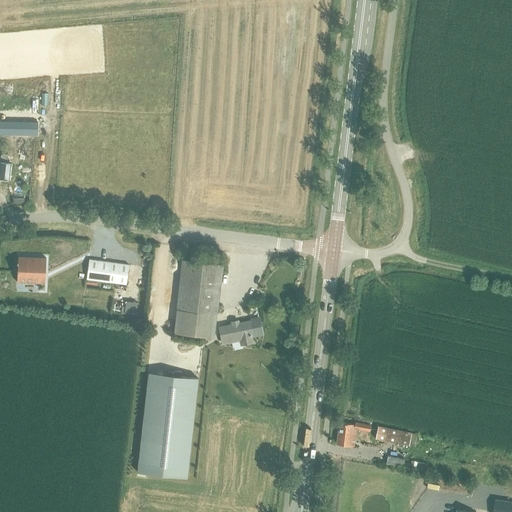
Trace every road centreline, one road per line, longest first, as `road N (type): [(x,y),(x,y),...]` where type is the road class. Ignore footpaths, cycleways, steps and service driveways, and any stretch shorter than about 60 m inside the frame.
road 1 (unclassified): [(395,0),(382,106),(409,211),(399,245),(366,254)]
road 2 (unclassified): [(0,223),(84,218),(278,244)]
road 3 (primary): [(301,511),(333,250)]
road 4 (primary): [(333,250),(364,0)]
